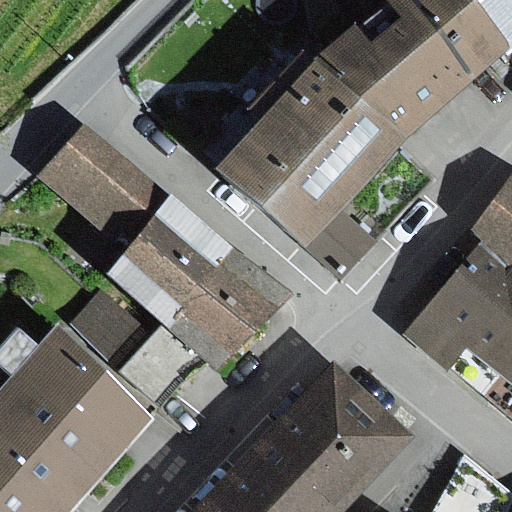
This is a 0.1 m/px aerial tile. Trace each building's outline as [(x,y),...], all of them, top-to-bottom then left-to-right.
[(391,0),(303,77),(395,153),(463,91),(393,0),(391,0)] [(511,0),(393,0),(463,91),(511,54),(511,0)] [(303,77),(201,188),(291,264),(301,253),(337,214),(395,153),(303,77)] [(163,205),(79,130),(32,182),(122,255),(163,205)] [(511,182),(508,180),(461,240),(474,252),(509,280),(511,276),(511,182)] [(122,255),(113,265),(170,318),(224,259),(163,205),(122,255)] [(337,214),(301,253),(339,284),(375,246),(337,214)] [(474,252),(397,343),(438,379),(459,355),(511,395),(511,281),(509,280),(474,252)] [(282,304),(224,259),(170,318),(222,366),(282,304)] [(96,294),(65,323),(117,377),(149,339),(96,294)] [(149,339),(117,377),(155,416),(195,372),(208,381),(222,366),(170,318),(149,339)] [(46,338),(0,391),(0,511),(74,511),(143,430),(46,338)] [(329,368),(197,511),(349,511),(412,447),(329,368)] [(505,511),(511,499),(462,460),(432,511),(505,511)]
